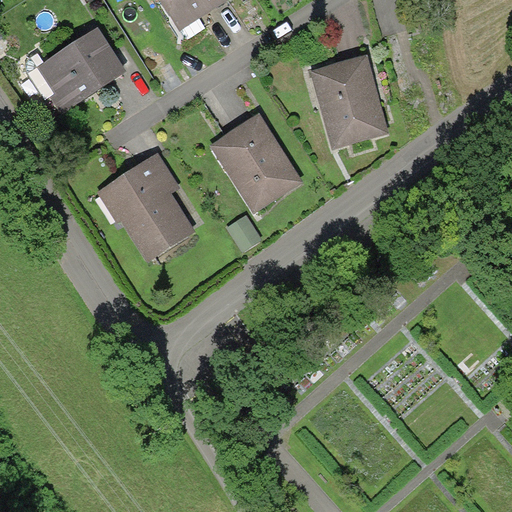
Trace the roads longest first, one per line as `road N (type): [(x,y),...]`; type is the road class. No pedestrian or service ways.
road 1 (residential): [(511,87),(146,354)]
road 2 (residential): [(0,124),(146,354)]
road 3 (residential): [(333,0),(140,120)]
road 4 (residential): [(146,354),(238,511)]
